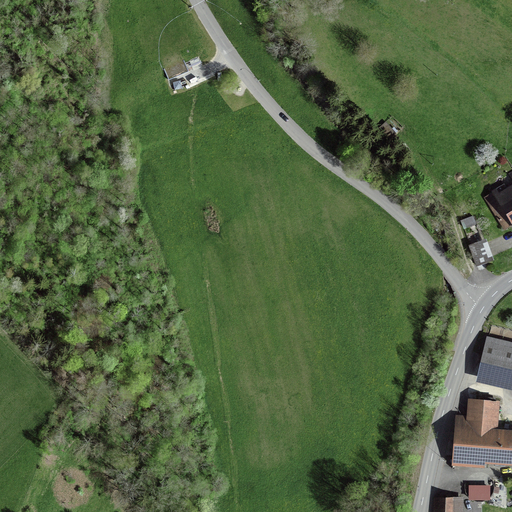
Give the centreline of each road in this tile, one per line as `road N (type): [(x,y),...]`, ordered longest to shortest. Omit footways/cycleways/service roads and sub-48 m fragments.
road 1 (residential): [(482,306),(399,214),(298,137),(238,67),(196,0)]
road 2 (tertiary): [(420,511),(450,390),(482,306)]
road 3 (track): [(92,0),(0,116)]
